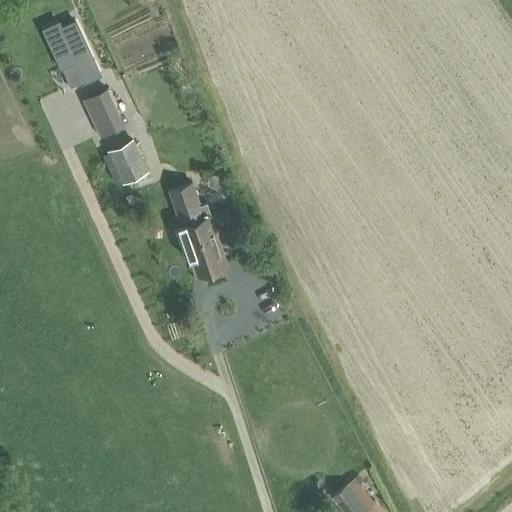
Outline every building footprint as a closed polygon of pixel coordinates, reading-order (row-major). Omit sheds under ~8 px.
[(60,19),(42,28),(60,68),(76,60),(84,78),(103,70),(80,19),(63,27),(60,19)] [(73,103),(90,139),(123,123),(107,88),(73,103)] [(107,149),(123,182),(148,170),(132,137),(107,149)] [(217,230),(207,201),(199,203),(191,182),(170,190),(182,224),(178,225),(190,258),(194,257),(199,272),(225,263),(218,244),(213,231),(217,230)] [(371,511),(361,500),(368,495),(354,477),(333,494),(347,511),(371,511)]
